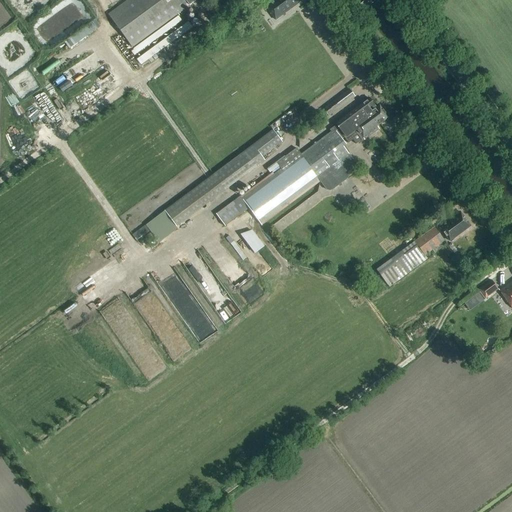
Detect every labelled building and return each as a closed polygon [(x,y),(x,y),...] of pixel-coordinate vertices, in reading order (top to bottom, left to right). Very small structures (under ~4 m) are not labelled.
[(127,0),(107,14),(131,47),(189,6),(196,1),(194,0),(127,0)] [(276,0),(266,8),(275,21),(298,4),(297,2),(300,0),(276,0)] [(92,22),(64,40),(68,47),(97,29),(92,22)] [(187,23),(135,57),(140,63),(191,29),(187,23)] [(328,117),(354,97),(349,90),(322,110),(328,117)] [(376,108),(369,99),(335,124),(336,126),(329,131),(331,132),(301,155),(296,149),(276,164),(278,166),(271,171),(274,175),(226,212),(229,217),(235,218),(240,214),(241,215),(249,209),(260,225),(321,179),(328,189),(331,189),(347,177),(347,174),(346,172),(356,165),(343,147),(346,145),(342,140),(344,138),(348,144),(353,140),(356,145),(363,139),(364,140),(379,129),(377,127),(388,118),(379,106),(376,108)] [(173,224),(282,143),(273,130),(164,212),(173,224)] [(438,227),(449,242),(470,227),(459,212),(438,227)] [(433,228),(376,270),(389,288),(427,259),(425,256),(432,251),(434,254),(436,252),(443,248),(440,244),(444,242),(433,228)] [(247,249),(252,245),(242,233),(237,236),(247,249)] [(466,264),(451,244),(447,247),(462,266),(466,264)] [(485,300),(498,289),(492,280),(478,290),(485,300)] [(511,281),(499,291),(511,308),(511,281)] [(228,295),(213,306),(226,324),(241,312),(228,295)] [(126,347),(147,380),(165,369),(134,321),(125,327),(135,341),(126,347)]
